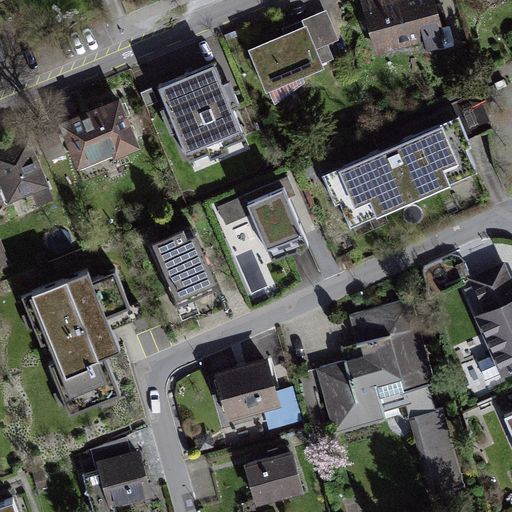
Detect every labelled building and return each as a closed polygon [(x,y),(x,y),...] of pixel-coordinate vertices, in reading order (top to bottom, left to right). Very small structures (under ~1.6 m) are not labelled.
[(453,40),(440,0),(370,0),(363,2),(377,49),(423,34),(427,48),(453,40)] [(328,9),(250,41),(267,83),(325,59),(321,48),(341,38),(328,9)] [(0,58),(9,56),(0,32),(0,58)] [(246,134),(214,57),(158,80),(190,158),(246,134)] [(139,137),(119,88),(61,112),(82,161),(139,137)] [(457,112),(321,171),(334,201),(339,198),(350,222),(477,166),(465,141),(469,139),(457,112)] [(27,134),(0,145),(0,183),(6,198),(47,181),(27,134)] [(308,241),(284,182),(218,209),(225,226),(255,214),(273,256),(308,241)] [(179,224),(147,237),(174,300),(216,282),(192,228),(183,232),(179,224)] [(476,309),(503,371),(511,366),(511,281),(503,261),(473,274),(486,305),(476,309)] [(85,264),(20,290),(40,339),(47,337),(55,357),(49,359),(69,409),(117,389),(101,350),(117,343),(85,264)] [(362,353),(316,367),(336,431),(386,416),(382,403),(405,397),(432,488),(458,481),(428,381),(435,379),(411,298),(351,316),(362,353)] [(279,404),(267,359),(217,373),(229,418),(279,404)] [(511,413),(502,418),(511,439),(511,413)] [(151,498),(134,438),(98,448),(103,469),(86,474),(97,511),(121,511),(120,507),(151,498)] [(303,493),(290,449),(245,463),(258,506),(303,493)] [(17,511),(12,496),(0,500),(0,511),(17,511)]
